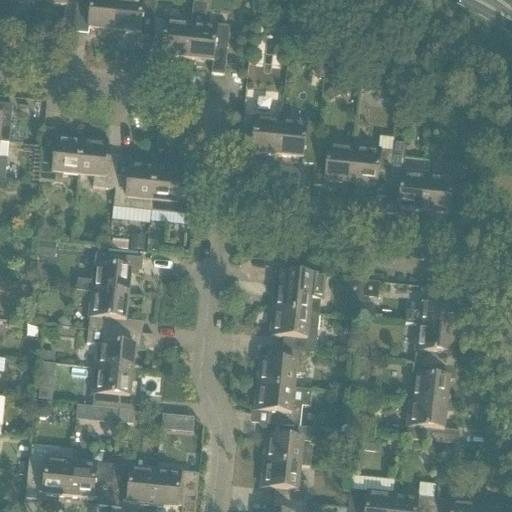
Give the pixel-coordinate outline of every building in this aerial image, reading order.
[(40,0),(1,0),(1,8),(2,8),(0,28),(13,29),(15,3),(40,6),(40,0)] [(40,0),(40,6),(65,9),(64,15),(77,16),(78,16),(79,0),(40,0)] [(116,0),(79,0),(78,17),(77,16),(75,36),(88,37),(89,31),(113,34),(116,0)] [(154,21),(156,2),(135,0),(116,0),(113,34),(138,36),(137,42),(150,44),(151,44),(153,21),(154,21)] [(187,61),(193,3),(190,25),(154,21),(153,21),(151,44),(150,44),(148,67),(161,69),(162,59),(187,61)] [(224,78),(225,71),(229,30),(203,28),(206,4),(193,3),(187,61),(212,64),(210,76),(224,78)] [(315,70),(315,74),(320,78),(324,79),(326,67),(316,66),(315,70)] [(328,92),(325,95),(330,102),(339,97),(336,93),(334,89),(328,92)] [(387,98),(387,100),(397,101),(398,99),(398,92),(388,91),(387,98)] [(0,145),(8,146),(10,131),(12,107),(0,106),(0,145)] [(277,158),(280,123),(242,119),(238,160),(251,162),(252,156),(277,158)] [(425,122),(424,132),(432,133),(433,122),(425,122)] [(318,147),(320,127),(280,123),(277,158),(301,161),(301,167),(313,168),(314,168),(317,147),(318,147)] [(438,125),(432,132),(440,138),(446,131),(438,125)] [(78,179),(81,143),(56,140),(54,153),(42,152),(39,185),(61,187),(62,177),(78,179)] [(117,178),(119,160),(106,158),(107,145),(81,143),(78,179),(92,180),(91,190),(114,193),(115,193),(116,178),(117,178)] [(393,160),(394,146),(393,146),(392,155),(354,151),(350,186),(375,189),(374,199),(386,200),(387,200),(392,159),(393,160)] [(405,161),(406,148),(394,146),(393,160),(392,159),(387,200),(386,200),(385,216),(398,217),(399,211),(424,214),(428,177),(404,175),(405,161)] [(354,151),(318,147),(317,147),(314,168),(313,168),(311,188),(325,189),(325,184),(350,186),(354,151)] [(151,214),(155,169),(129,166),(128,179),(117,178),(116,178),(115,193),(114,193),(113,211),(151,214)] [(461,228),(467,167),(454,166),(453,180),(428,177),(424,214),(449,216),(448,226),(461,228)] [(189,218),(192,185),(180,184),(181,171),(155,169),(151,214),(189,218)] [(131,239),(130,251),(144,252),(145,240),(131,239)] [(50,265),(52,247),(39,246),(37,264),(50,265)] [(141,275),(143,261),(96,256),(95,269),(92,268),(91,283),(77,282),(76,293),(90,294),(128,298),(130,273),(141,275)] [(277,275),(273,313),(319,318),(320,303),(323,280),(277,275)] [(346,303),(345,321),(359,322),(361,304),(362,300),(363,284),(348,283),(347,299),(346,303)] [(406,314),(405,327),(416,328),(454,332),(456,307),(462,308),(464,294),(459,294),(457,294),(422,290),(421,302),(419,302),(417,315),(406,314)] [(154,339),(142,337),(143,325),(125,323),(128,298),(90,294),(87,322),(89,322),(88,332),(154,339)] [(361,304),(359,322),(371,323),(373,305),(361,304)] [(315,355),(319,318),(273,313),(270,339),(283,340),(282,352),(315,355)] [(455,370),(457,357),(451,357),(454,332),(416,328),(413,355),(415,356),(414,366),(455,370)] [(152,352),(154,339),(88,332),(86,347),(97,348),(94,371),(132,375),(134,350),(152,352)] [(315,355),(282,352),(274,351),(273,363),(260,362),(257,388),(294,392),(295,377),(304,378),(307,356),(315,357),(315,355)] [(454,383),(455,370),(414,366),(413,377),(411,377),(408,403),(446,407),(448,383),(454,383)] [(132,375),(94,371),(92,398),(93,398),(92,409),(114,412),(119,413),(134,414),(135,400),(129,400),(132,375)] [(311,394),(294,392),(257,388),(254,414),(267,415),(266,428),(281,429),(299,431),(301,410),(310,410),(311,394)] [(39,389),(38,402),(51,404),(53,391),(39,389)] [(408,403),(405,431),(407,431),(406,442),(428,444),(448,446),(458,447),(459,434),(449,433),(443,432),(446,407),(408,403)] [(34,409),(34,416),(38,421),(45,422),(50,417),(51,411),(46,405),(40,405),(34,409)] [(85,418),(86,410),(78,409),(77,417),(85,418)] [(132,426),(134,414),(119,413),(118,425),(132,426)] [(162,418),(161,433),(175,434),(176,419),(162,418)] [(361,437),(362,430),(349,428),(348,435),(361,437)] [(299,431),(281,429),(280,441),(267,439),(264,465),(300,469),(310,470),(314,432),(299,431)] [(359,437),(357,452),(379,454),(381,439),(359,437)] [(429,445),(428,452),(432,456),(438,456),(439,446),(429,445)] [(441,447),(440,456),(449,456),(450,448),(441,447)] [(28,461),(26,481),(24,501),(37,503),(38,497),(67,500),(71,463),(45,460),(29,458),(28,461)] [(109,510),(113,468),(98,467),(98,465),(71,463),(67,500),(97,503),(96,509),(109,510)] [(306,508),(308,486),(298,485),(300,469),(264,465),(261,491),(274,492),(273,504),(306,508)] [(130,470),(113,468),(109,510),(122,511),(122,505),(152,508),(156,471),(130,469),(130,470)] [(194,511),(198,477),(182,476),(182,474),(156,471),(152,508),(181,511),(194,511)] [(390,511),(392,496),(394,483),(351,479),(349,494),(347,511),(390,511)] [(392,496),(390,511),(433,511),(434,502),(419,500),(419,499),(392,496)] [(434,502),(433,511),(475,511),(477,505),(451,502),(450,504),(434,502)]
